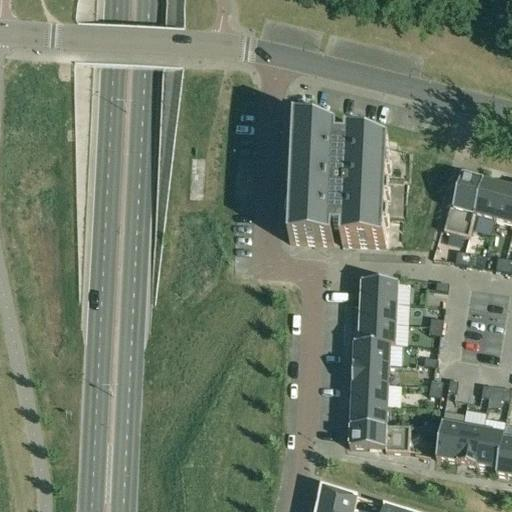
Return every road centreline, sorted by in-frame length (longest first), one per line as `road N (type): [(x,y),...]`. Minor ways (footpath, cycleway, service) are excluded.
road 1 (primary): [(121,511),(147,0)]
road 2 (primary): [(114,0),(90,511)]
road 3 (residential): [(291,511),(303,448),(311,268),(262,266),(276,53)]
road 4 (unclassified): [(276,53),(511,112)]
road 5 (unclassified): [(186,44),(0,32)]
